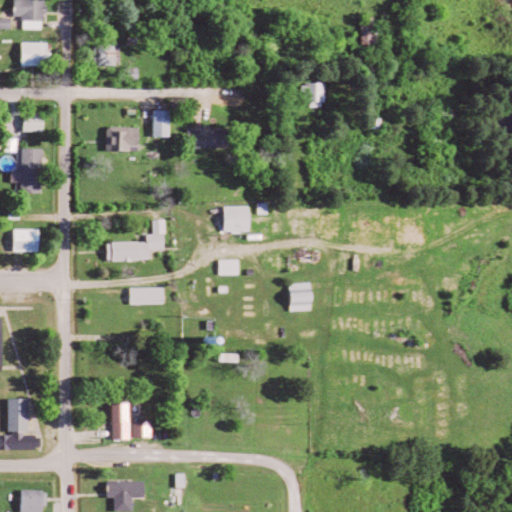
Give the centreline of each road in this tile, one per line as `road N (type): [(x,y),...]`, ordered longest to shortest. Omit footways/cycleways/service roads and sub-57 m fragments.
road 1 (residential): [(72,0),(69,511)]
road 2 (residential): [(202,95),(511,80)]
road 3 (residential): [(298,499),(290,468),(272,461),(69,457)]
road 4 (residential): [(202,95),(0,95)]
